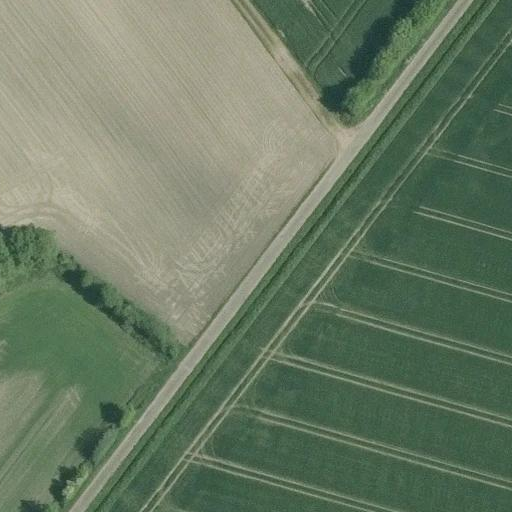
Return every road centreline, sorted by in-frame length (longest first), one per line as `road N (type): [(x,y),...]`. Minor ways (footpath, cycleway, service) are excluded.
road 1 (unclassified): [(468,0),(75,511)]
road 2 (track): [(353,151),(239,0)]
